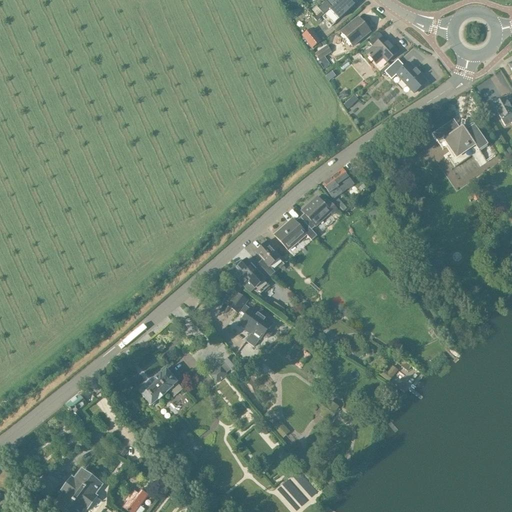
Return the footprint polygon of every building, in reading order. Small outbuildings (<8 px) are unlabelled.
[(292,0),(287,0),(284,3),(289,9),(296,4),(292,0)] [(331,26),(353,5),(348,0),(340,0),(322,17),(331,26)] [(326,2),(319,9),(323,14),(331,8),(326,2)] [(351,47),(369,32),(358,18),(340,34),(351,47)] [(320,41),(311,29),(302,36),(311,48),(320,41)] [(398,52),(383,37),(373,48),(366,54),(376,65),(383,58),(387,63),(398,52)] [(326,46),(314,54),(319,61),(331,53),(326,46)] [(420,75),(415,69),(414,70),(408,63),(404,67),(397,60),(384,72),(391,80),(396,75),(413,94),(426,82),(419,75),(420,75)] [(327,62),(320,66),(323,70),(330,66),(327,62)] [(493,104),(492,105),(505,126),(511,122),(511,109),(510,106),(509,106),(504,98),(498,101),(498,100),(493,103),(493,104)] [(347,102),(343,106),(347,111),(352,106),(347,102)] [(487,145),(473,124),(482,118),(482,117),(466,128),(463,125),(459,128),(453,120),(422,142),(432,136),(438,144),(439,143),(443,150),(447,147),(451,153),(447,157),(454,168),(487,145)] [(341,169),(330,177),(341,191),(342,193),(353,185),(341,169)] [(330,177),(320,184),(323,188),(332,200),(342,193),(341,191),(330,177)] [(311,230),(330,213),(332,215),(337,211),(328,201),(324,205),(316,198),(301,211),(305,216),(301,219),(311,230)] [(292,219),(274,236),(288,251),(293,257),(311,241),(316,236),(311,230),(301,219),(296,224),(292,219)] [(284,265),(271,250),(273,248),(267,242),(255,252),(263,262),(259,266),(270,278),(284,265)] [(269,286),(246,260),(236,269),(238,271),(233,275),(247,291),(254,296),(261,290),(262,292),(269,286)] [(237,295),(228,307),(237,314),(239,311),(245,316),(239,324),(252,333),(246,341),(254,347),(260,339),(262,337),(264,338),(267,338),(269,337),(271,335),(271,332),(271,330),(269,328),(271,325),(264,320),(266,317),(259,311),(257,314),(250,310),(243,306),(246,302),(237,295)] [(239,367),(230,357),(223,363),(232,373),(239,367)] [(401,360),(397,365),(407,372),(411,367),(401,360)] [(226,375),(219,366),(215,370),(216,372),(212,376),(217,383),(226,375)] [(383,370),(379,375),(388,382),(397,371),(392,367),(387,374),(383,370)] [(166,394),(173,388),(173,387),(178,383),(166,370),(161,374),(153,380),(146,385),(146,386),(139,392),(151,406),(153,405),(154,406),(159,402),(158,401),(158,400),(159,401),(166,394)] [(86,422),(77,411),(85,404),(78,396),(66,406),(72,414),(81,426),(86,422)] [(322,411),(319,415),(328,421),(330,417),(332,419),(337,412),(335,411),(338,407),(330,401),(327,405),(325,403),(320,410),(322,411)] [(281,422),(274,428),(282,438),(289,432),(281,422)] [(97,497),(94,495),(102,485),(81,470),(74,480),(71,478),(61,492),(63,494),(58,501),(72,511),(81,511),(84,509),(86,511),(97,497)] [(140,506),(148,495),(141,490),(138,494),(134,492),(122,508),(127,511),(142,511),(144,509),(140,506)]
